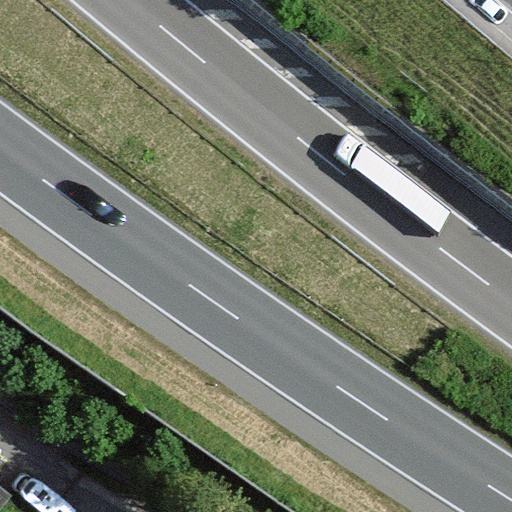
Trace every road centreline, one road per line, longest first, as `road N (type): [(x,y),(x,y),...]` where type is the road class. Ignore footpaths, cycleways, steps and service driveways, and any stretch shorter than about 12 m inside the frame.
road 1 (motorway): [(0,151),(361,406),(511,500)]
road 2 (motorway): [(511,296),(134,0)]
road 3 (residential): [(104,511),(0,432)]
